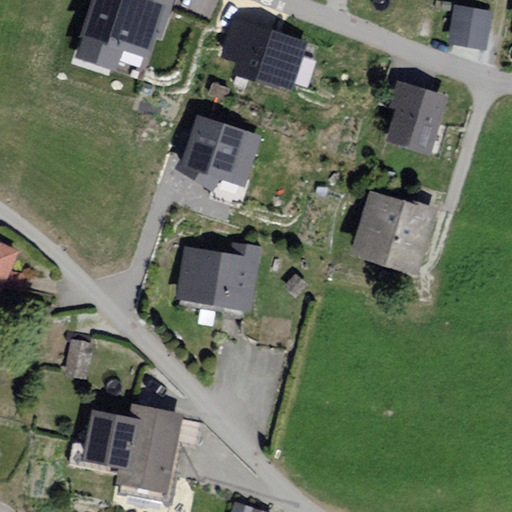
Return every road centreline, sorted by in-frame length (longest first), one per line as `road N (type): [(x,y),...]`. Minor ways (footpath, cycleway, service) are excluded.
road 1 (residential): [(0,213),(92,290),(311,511)]
road 2 (residential): [(271,0),(511,87)]
